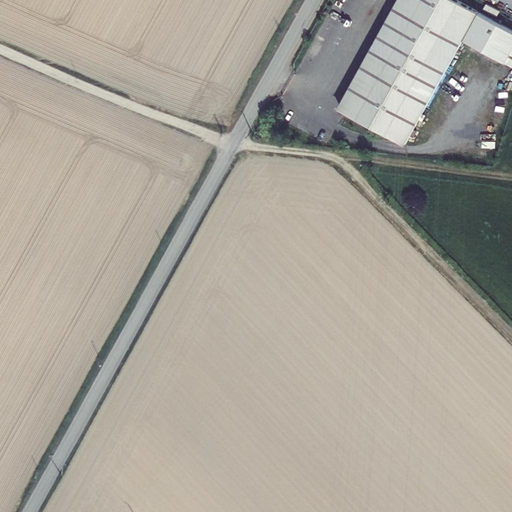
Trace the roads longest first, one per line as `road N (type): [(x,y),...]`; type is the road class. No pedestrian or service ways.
road 1 (unclassified): [(29,511),(233,144)]
road 2 (unclassified): [(0,50),(233,144)]
road 3 (track): [(511,330),(335,156)]
road 4 (track): [(335,156),(511,177)]
road 5 (unclassified): [(233,144),(313,0)]
